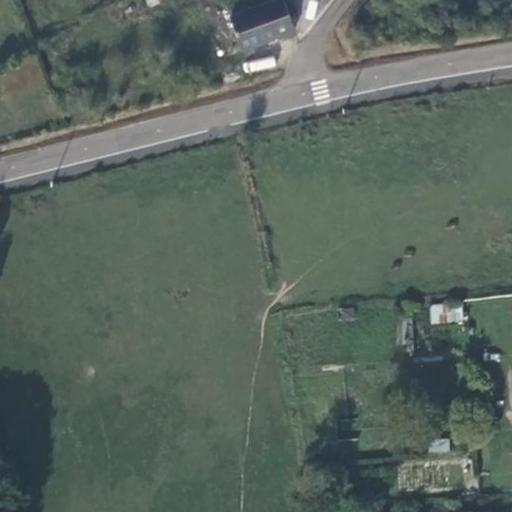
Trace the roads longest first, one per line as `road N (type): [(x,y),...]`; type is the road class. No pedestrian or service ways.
road 1 (tertiary): [(290,96),(0,169)]
road 2 (tertiary): [(511,57),(290,96)]
